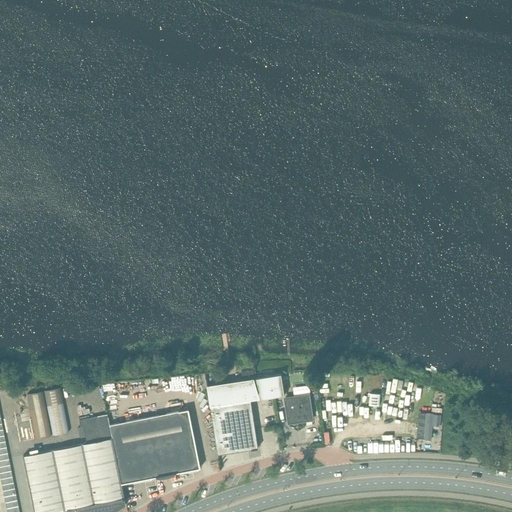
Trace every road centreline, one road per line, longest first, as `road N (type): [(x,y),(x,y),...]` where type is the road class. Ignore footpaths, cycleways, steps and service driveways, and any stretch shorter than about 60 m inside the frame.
road 1 (secondary): [(235,511),(304,493),(397,482),(511,495)]
road 2 (unclassified): [(318,454),(245,469),(144,511)]
road 3 (secondary): [(511,478),(446,468),(347,469)]
road 4 (secondary): [(347,469),(250,489),(192,511)]
